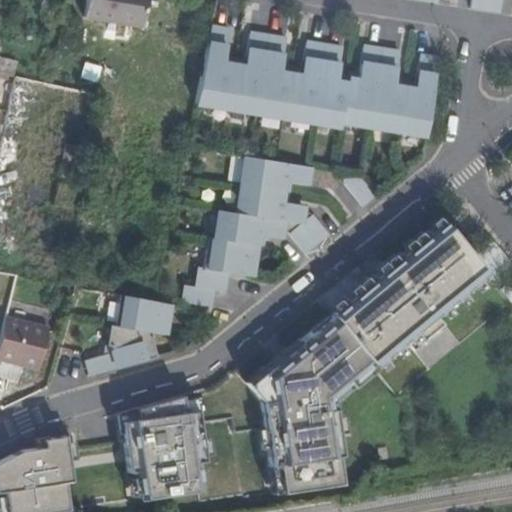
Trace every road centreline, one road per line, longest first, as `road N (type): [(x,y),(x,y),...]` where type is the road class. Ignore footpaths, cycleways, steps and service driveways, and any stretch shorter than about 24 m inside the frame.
road 1 (residential): [(0,430),(201,363),(447,157)]
road 2 (residential): [(337,0),(477,22)]
